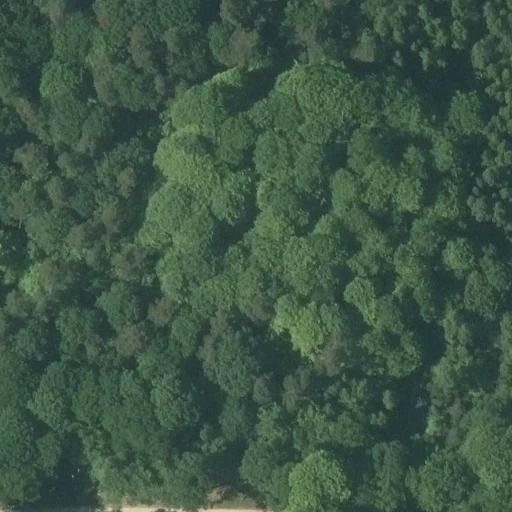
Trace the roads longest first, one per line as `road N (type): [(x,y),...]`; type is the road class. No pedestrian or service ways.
road 1 (track): [(500,0),(401,511)]
road 2 (track): [(257,511),(149,499),(0,510)]
